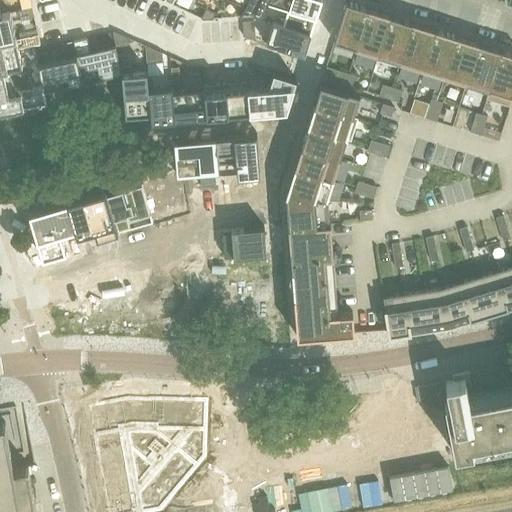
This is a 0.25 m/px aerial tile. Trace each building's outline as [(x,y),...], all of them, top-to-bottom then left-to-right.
[(209,0),(201,18),(203,19),(213,18),(221,0),(209,0)] [(236,0),(245,4),(239,16),(261,14),(267,1),(267,0),(236,0)] [(267,0),(267,1),(288,8),(283,25),(311,34),(321,0),(267,0)] [(356,47),(369,8),(346,1),(334,40),(356,47)] [(32,6),(18,9),(21,20),(34,17),(32,6)] [(354,52),(376,59),(390,15),(369,8),(356,47),(354,52)] [(2,13),(0,13),(0,42),(16,39),(16,37),(10,13),(10,11),(2,13)] [(398,66),(412,22),(390,15),(376,59),(398,66)] [(273,22),(266,43),(304,55),(311,34),(283,25),(273,22)] [(421,73),(435,29),(412,22),(398,66),(421,73)] [(435,29),(421,73),(443,80),(457,36),(435,29)] [(127,37),(113,31),(115,44),(116,45),(128,44),(127,37)] [(16,39),(0,42),(0,70),(7,69),(22,66),(18,48),(40,43),(38,34),(16,39)] [(443,80),(465,86),(478,43),(457,36),(443,80)] [(87,37),(73,40),(76,51),(77,55),(83,81),(122,73),(122,72),(121,72),(120,64),(116,45),(115,44),(90,50),(87,37)] [(73,40),(59,43),(62,54),(76,51),(73,40)] [(501,50),(478,43),(465,86),(487,93),(488,94),(501,50)] [(146,63),(147,63),(162,62),(161,52),(145,45),(146,63)] [(511,53),(501,50),(488,94),(487,93),(486,98),(509,105),(511,95),(511,53)] [(77,55),(38,64),(44,90),(83,81),(77,55)] [(132,63),(120,64),(121,72),(122,72),(122,73),(125,110),(125,115),(132,114),(151,113),(148,87),(147,70),(132,71),(132,63)] [(245,63),(239,64),(244,77),(252,77),(251,65),(245,63)] [(7,69),(0,70),(0,112),(46,101),(44,90),(43,86),(33,88),(15,89),(7,69)] [(180,81),(179,70),(171,70),(172,82),(180,81)] [(335,81),(345,84),(348,73),(339,70),(335,81)] [(253,89),(247,89),(249,113),(287,110),(296,79),(273,72),(269,87),(253,89)] [(358,76),(348,73),(345,84),(355,87),(358,76)] [(245,81),(204,85),(205,89),(207,116),(249,113),(247,89),(247,88),(245,81)] [(359,95),(320,83),(314,105),(353,117),(353,116),(359,95)] [(388,98),(392,86),(382,84),(379,95),(388,98)] [(172,85),(148,87),(151,113),(151,121),(175,119),(173,91),(172,85)] [(392,86),(388,98),(398,101),(401,89),(392,86)] [(205,89),(173,91),(175,119),(207,116),(205,89)] [(431,98),(428,107),(440,111),(443,101),(431,98)] [(394,106),(383,103),(380,112),(391,116),(394,106)] [(314,105),(307,125),(346,137),(346,138),(351,140),(358,117),(353,116),(353,117),(314,105)] [(437,121),(440,111),(428,107),(425,117),(437,121)] [(473,121),(484,125),(487,115),(476,112),(473,121)] [(484,125),(473,121),(470,131),(481,135),(484,125)] [(346,137),(307,125),(301,146),(340,158),(346,138),(346,137)] [(256,132),(216,135),(217,155),(235,154),(236,160),(236,164),(237,173),(260,172),(256,132)] [(216,135),(174,138),(176,162),(198,160),(199,172),(214,171),(218,171),(218,162),(217,155),(216,135)] [(377,153),(380,142),(371,139),(367,150),(377,153)] [(380,142),(377,153),(386,156),(390,145),(380,142)] [(333,179),(340,158),(301,146),(294,166),(333,179)] [(236,164),(226,165),(226,174),(237,173),(236,164)] [(294,166),(286,194),(327,199),(333,179),(294,166)] [(176,173),(141,183),(148,206),(148,207),(152,222),(188,212),(183,196),(176,173)] [(354,192),(364,195),(367,183),(358,180),(354,192)] [(141,183),(107,193),(118,232),(131,228),(127,213),(148,207),(141,183)] [(377,186),(367,183),(364,195),(373,198),(377,186)] [(68,199),(67,200),(75,227),(77,234),(94,229),(97,238),(118,232),(107,193),(105,188),(104,189),(103,186),(68,196),(68,199)] [(329,222),(327,199),(286,194),(288,226),(329,222)] [(57,203),(29,211),(30,215),(41,254),(42,256),(42,257),(66,250),(65,249),(60,231),(73,227),(73,228),(75,227),(67,200),(65,200),(57,203)] [(371,209),(359,210),(360,220),(372,219),(371,209)] [(499,228),(507,226),(503,214),(496,217),(499,228)] [(352,311),(337,312),(333,257),(330,222),(329,222),(288,226),(297,336),(324,334),(354,332),(352,311)] [(264,226),(222,229),(225,257),(228,257),(266,254),(264,226)] [(462,240),(470,237),(467,226),(459,228),(462,240)] [(510,238),(507,226),(499,228),(503,240),(510,238)] [(428,249),(436,247),(433,235),(425,237),(428,249)] [(474,249),(470,237),(462,240),(466,251),(474,249)] [(393,255),(401,254),(399,242),(391,243),(393,255)] [(439,259),(436,247),(428,249),(431,260),(439,259)] [(229,269),(217,270),(222,297),(269,288),(266,254),(228,257),(229,269)] [(403,266),(401,254),(393,255),(395,267),(403,266)] [(511,305),(511,264),(496,270),(507,307),(511,305)] [(507,307),(496,270),(477,275),(489,313),(507,307)] [(459,281),(470,319),(489,313),(477,275),(459,281)] [(134,317),(126,281),(95,287),(104,326),(116,324),(135,320),(134,317)] [(459,281),(441,286),(450,325),(470,319),(459,281)] [(450,325),(441,286),(422,289),(428,328),(450,325)] [(428,328),(422,289),(403,292),(409,331),(428,328)] [(409,331),(403,292),(383,295),(388,329),(389,334),(409,331)] [(453,378),(445,380),(449,400),(445,401),(454,453),(454,454),(511,443),(511,387),(468,396),(466,385),(471,384),(469,372),(453,375),(453,378)] [(445,380),(415,385),(417,401),(428,399),(429,403),(445,401),(449,400),(445,380)] [(130,396),(87,404),(90,421),(89,421),(90,422),(95,451),(106,511),(154,511),(160,511),(206,457),(206,456),(207,456),(207,452),(206,452),(208,398),(149,397),(149,398),(144,397),(144,395),(135,395),(135,397),(130,397),(130,396)] [(0,511),(36,511),(28,465),(14,468),(5,421),(0,421),(0,511)]
